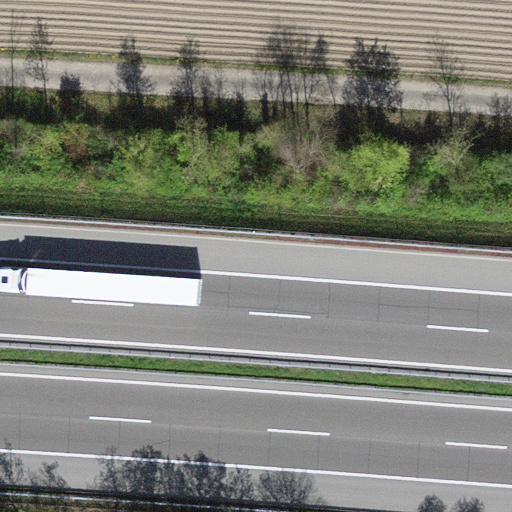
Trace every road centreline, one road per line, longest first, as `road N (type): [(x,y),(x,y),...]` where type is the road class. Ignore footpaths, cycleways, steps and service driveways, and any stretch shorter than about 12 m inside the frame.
road 1 (motorway): [(0,412),(511,448)]
road 2 (motorway): [(511,332),(0,297)]
